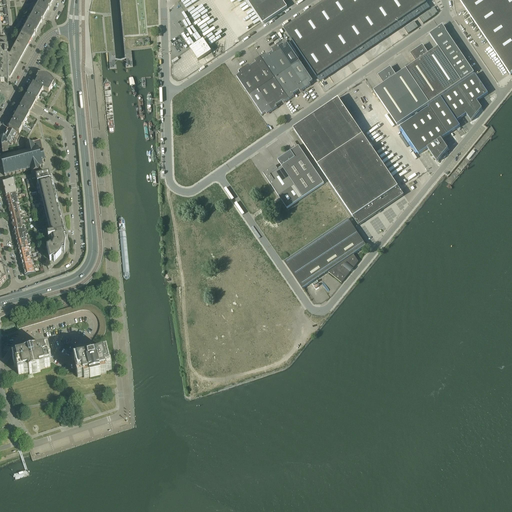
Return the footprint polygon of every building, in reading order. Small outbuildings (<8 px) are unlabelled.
[(49,0),(41,0),(36,9),(46,15),(49,9),(48,9),(49,7),(50,7),(53,2),(49,0)] [(246,0),(262,22),(263,24),(287,8),(281,0),(246,0)] [(327,0),(284,29),(292,41),(317,78),(426,3),(423,0),(327,0)] [(511,0),(459,0),(463,6),(510,75),(511,75),(511,72),(511,0)] [(46,15),(36,9),(29,22),(39,28),(42,22),(41,22),(42,20),(43,20),(46,15)] [(29,22),(21,36),(32,41),(35,35),(34,35),(35,33),(36,33),(39,28),(29,22)] [(429,35),(438,47),(450,38),(442,26),(429,35)] [(32,41),(21,36),(13,52),(8,52),(8,47),(7,47),(7,39),(0,39),(0,80),(1,80),(1,82),(5,82),(5,80),(8,80),(10,80),(32,41)] [(438,47),(441,52),(454,43),(450,38),(438,47)] [(277,46),(291,67),(300,62),(286,42),(283,45),(282,43),(277,46)] [(457,48),(454,43),(441,52),(444,57),(457,48)] [(291,67),(277,46),(272,50),(273,52),(270,54),(283,73),(291,67)] [(444,57),(441,52),(438,47),(428,54),(422,46),(410,54),(415,62),(396,76),(390,67),(378,76),(383,84),(373,91),(397,125),(461,82),(458,77),(454,72),(451,67),(448,62),(444,57)] [(192,56),(200,68),(214,59),(205,47),(192,56)] [(294,47),(292,48),(299,59),(301,57),(294,47)] [(457,48),(444,57),(448,62),(460,53),(457,48)] [(448,62),(451,67),(464,58),(460,53),(448,62)] [(260,58),(274,79),(283,73),(270,54),(267,56),(266,54),(260,58)] [(253,65),(266,84),(274,79),(260,58),(255,61),(256,63),(253,65)] [(451,67),(454,72),(467,63),(464,58),(451,67)] [(291,67),(305,88),(310,85),(309,83),(313,81),(300,62),(291,67)] [(467,63),(454,72),(458,77),(470,68),(467,63)] [(266,84),(253,65),(250,67),(249,65),(244,69),(258,90),(266,84)] [(283,73),(296,92),(299,90),(300,92),(305,88),(291,67),(283,73)] [(458,77),(461,82),(474,73),(470,68),(458,77)] [(236,76),(249,96),(258,90),(244,69),(238,72),(240,74),(236,76)] [(274,79),(289,100),(294,96),(293,94),(296,92),(283,73),(274,79)] [(30,89),(40,95),(43,90),(49,93),(54,84),(53,83),(53,82),(53,81),(52,80),(51,79),(50,78),(48,78),(49,77),(48,77),(47,77),(46,76),(45,76),(44,76),(42,76),(42,75),(42,76),(41,76),(40,76),(35,85),(33,84),(30,89)] [(429,108),(447,135),(460,127),(456,121),(466,115),(471,121),(482,108),(481,108),(478,104),(477,102),(477,101),(488,94),(475,75),(428,107),(429,108)] [(266,84),(279,104),(282,102),(283,103),(289,100),(274,79),(266,84)] [(258,90),(272,111),(277,108),(276,106),(279,104),(266,84),(258,90)] [(23,102),(33,108),(34,107),(36,103),(36,102),(37,100),(37,101),(40,95),(30,89),(30,90),(27,95),(26,97),(24,102),(23,102)] [(258,90),(249,96),(262,115),(265,113),(267,115),(272,111),(258,90)] [(332,103),(293,129),(300,139),(318,166),(353,218),(358,226),(377,213),(380,211),(404,195),(399,189),(363,135),(338,99),(333,102),(333,103),(332,103)] [(33,108),(23,102),(20,107),(20,108),(16,115),(9,128),(19,134),(22,128),(23,126),(26,121),(27,121),(26,121),(29,115),(30,113),(30,114),(30,113),(33,108)] [(429,108),(400,127),(418,155),(427,149),(437,163),(448,149),(441,139),(447,135),(429,108)] [(3,171),(5,177),(5,176),(8,175),(9,176),(9,175),(12,174),(12,175),(13,175),(13,174),(16,173),(16,174),(20,173),(20,172),(23,172),(24,173),(28,172),(28,171),(31,170),(32,174),(31,174),(31,175),(41,172),(40,172),(39,168),(42,167),(42,168),(43,168),(42,162),(45,162),(40,141),(30,144),(25,145),(24,139),(21,138),(8,130),(0,145),(1,148),(3,154),(4,157),(1,157),(0,157),(1,163),(2,165),(1,165),(1,169),(2,168),(2,169),(3,169),(3,171)] [(280,168),(301,199),(324,184),(298,146),(277,160),(282,167),(280,168)] [(473,150),(466,158),(469,160),(475,152),(473,150)] [(301,199),(280,168),(278,170),(275,166),(263,174),(287,209),(301,199)] [(38,186),(50,235),(52,234),(52,235),(63,232),(51,183),(50,183),(50,182),(51,182),(49,175),(36,178),(37,182),(38,185),(39,185),(39,186),(38,186)] [(5,191),(6,198),(17,195),(14,180),(3,183),(4,189),(4,191),(5,191)] [(284,262),(302,289),(303,289),(302,289),(328,272),(341,283),(350,272),(349,271),(351,268),(353,269),(358,262),(353,255),(366,246),(348,219),(347,219),(348,219),(284,262)] [(52,234),(50,235),(50,236),(47,236),(48,240),(51,240),(52,244),(51,247),(50,246),(47,249),(50,261),(52,260),(55,258),(56,260),(61,255),(63,250),(65,250),(65,251),(65,244),(65,241),(64,238),(66,238),(63,232),(52,235),(52,234)] [(35,353),(31,351),(28,352),(26,355),(14,358),(18,375),(29,373),(30,375),(41,372),(40,370),(51,368),(49,360),(51,359),(50,357),(48,350),(47,350),(48,350),(46,350),(35,353)] [(110,367),(109,365),(106,352),(96,355),(95,356),(95,355),(94,355),(94,354),(93,354),(92,354),(91,354),(90,354),(89,354),(88,355),(87,356),(86,356),(86,357),(86,358),(74,360),(76,368),(78,375),(83,374),(83,376),(89,375),(90,378),(100,376),(100,375),(100,372),(105,371),(105,369),(110,367)]
